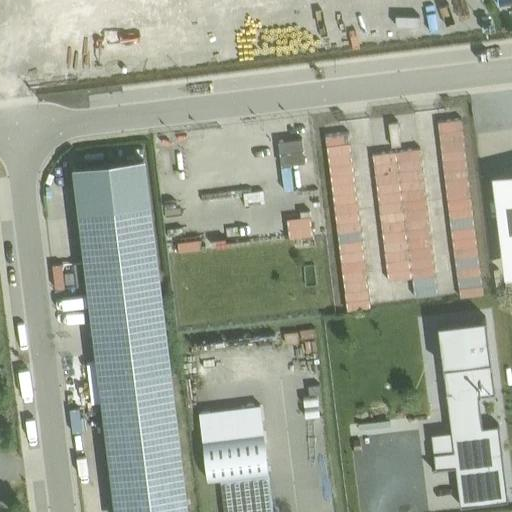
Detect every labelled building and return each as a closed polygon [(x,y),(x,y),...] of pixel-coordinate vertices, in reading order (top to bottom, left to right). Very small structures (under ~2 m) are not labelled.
[(482,292),(460,117),(438,119),(461,294),(482,292)] [(370,305),(348,131),(324,134),(346,308),(370,305)] [(277,136),(278,159),(302,158),(301,135),(277,136)] [(435,273),(420,146),(374,152),(389,279),(435,273)] [(144,157),(74,166),(100,379),(170,371),(144,157)] [(285,233),(309,232),(309,212),(284,213),(285,233)] [(460,502),(508,496),(499,422),(482,424),(478,390),(495,388),(487,316),(438,322),(460,502)] [(187,511),(170,371),(100,379),(116,511),(187,511)] [(223,511),(274,511),(260,403),(199,411),(207,478),(218,476),(223,511)]
